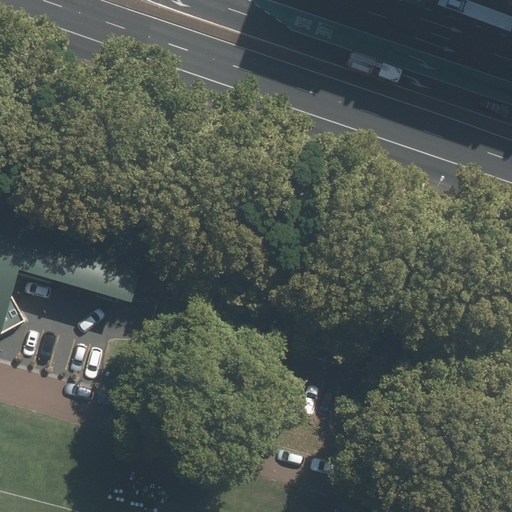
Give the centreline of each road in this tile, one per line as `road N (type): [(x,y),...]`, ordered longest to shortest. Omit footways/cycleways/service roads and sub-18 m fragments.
road 1 (primary): [(511,169),(21,0)]
road 2 (primary): [(300,0),(511,72)]
